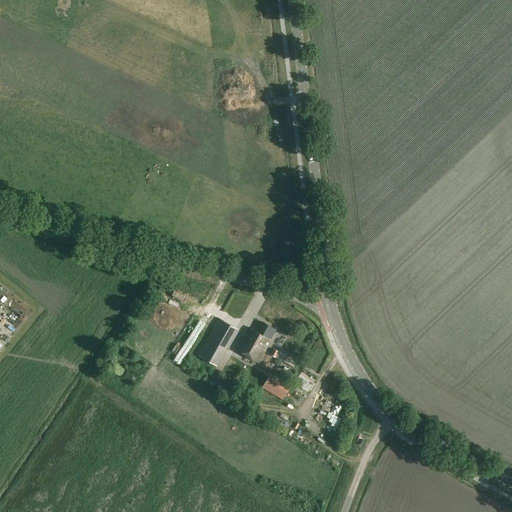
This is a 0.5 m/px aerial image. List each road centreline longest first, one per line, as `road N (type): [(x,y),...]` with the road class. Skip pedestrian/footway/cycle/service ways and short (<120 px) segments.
road 1 (tertiary): [(331,301),(318,304),(0,211)]
road 2 (tertiary): [(331,301),(293,0)]
road 3 (tertiary): [(511,483),(394,412)]
road 4 (tertiary): [(394,412),(356,367),(331,301)]
